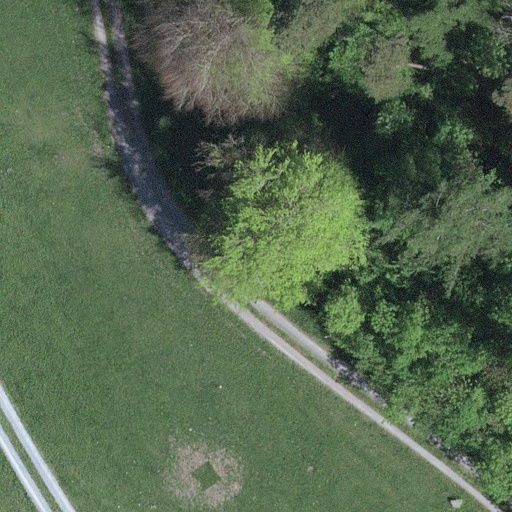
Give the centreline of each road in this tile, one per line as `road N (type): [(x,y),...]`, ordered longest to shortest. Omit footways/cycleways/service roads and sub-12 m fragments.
road 1 (track): [(511,511),(215,278),(135,172),(104,0)]
road 2 (track): [(0,386),(79,511)]
